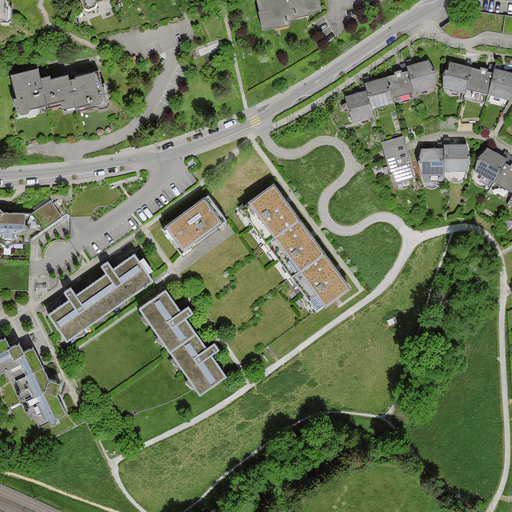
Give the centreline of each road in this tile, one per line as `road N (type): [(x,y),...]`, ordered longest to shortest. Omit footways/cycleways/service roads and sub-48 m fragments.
road 1 (track): [(437,232),(477,228),(502,266),(509,455),(489,511)]
road 2 (residential): [(158,155),(266,114),(443,0)]
road 3 (residential): [(126,46),(165,31),(172,58),(153,106),(135,126),(72,151)]
road 4 (residential): [(158,155),(152,192),(59,257)]
